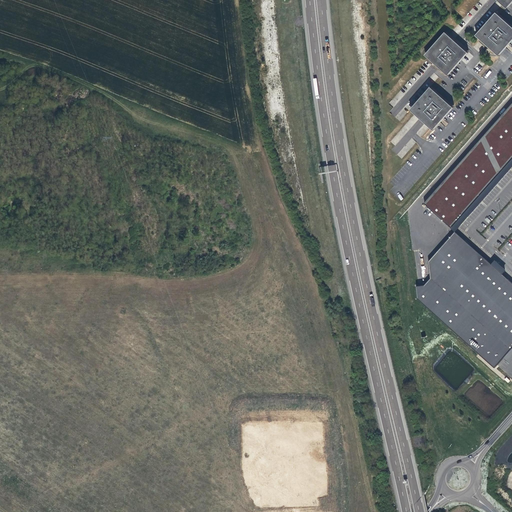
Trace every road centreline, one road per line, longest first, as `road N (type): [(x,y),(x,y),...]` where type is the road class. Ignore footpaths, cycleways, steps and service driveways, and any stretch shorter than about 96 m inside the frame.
road 1 (motorway): [(419,511),(348,195),(321,0)]
road 2 (motorway): [(310,0),(337,194),(406,511)]
